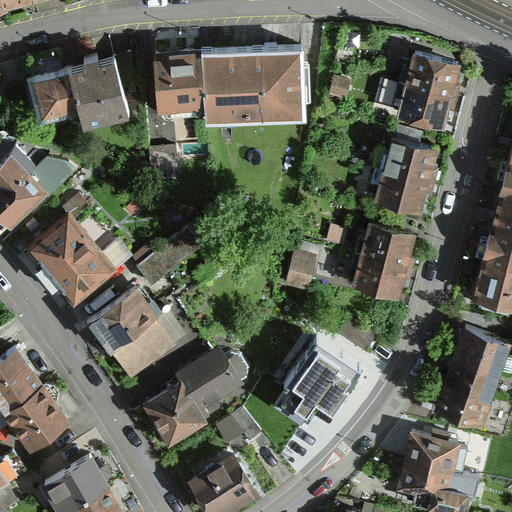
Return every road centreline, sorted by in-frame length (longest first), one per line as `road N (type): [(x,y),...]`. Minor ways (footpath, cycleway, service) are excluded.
road 1 (residential): [(279,511),(349,450),(399,387),(432,311),(502,43)]
road 2 (residential): [(0,38),(127,13),(369,0)]
road 3 (residential): [(169,511),(49,316),(0,258)]
